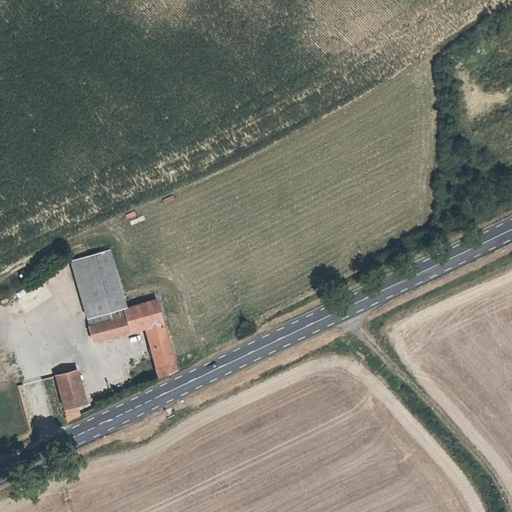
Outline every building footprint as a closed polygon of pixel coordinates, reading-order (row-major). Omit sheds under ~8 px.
[(71,262),(89,328),(113,320),(111,314),(127,309),(110,251),(71,262)] [(156,300),(127,309),(111,314),(113,320),(89,328),(94,343),(145,329),(158,378),(174,370),(172,361),(156,300)] [(56,379),(64,412),(76,409),(85,406),(77,374),(56,379)] [(167,417),(174,415),(171,407),(164,409),(167,417)] [(78,417),(76,409),(64,412),(66,422),(78,417)]
